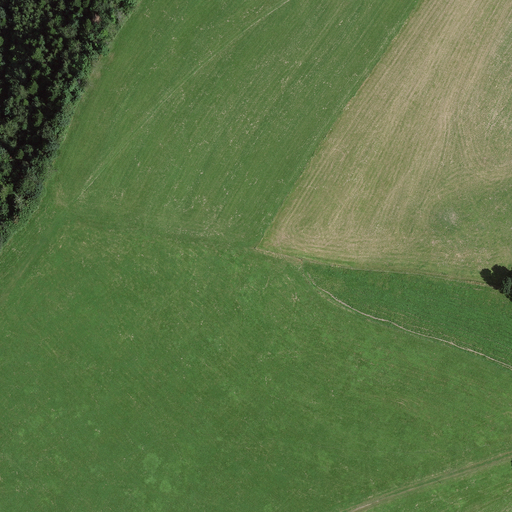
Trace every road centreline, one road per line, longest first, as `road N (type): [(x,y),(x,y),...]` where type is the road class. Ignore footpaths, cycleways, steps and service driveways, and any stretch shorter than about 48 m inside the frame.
road 1 (track): [(0,306),(139,125),(286,0)]
road 2 (track): [(361,511),(511,453)]
